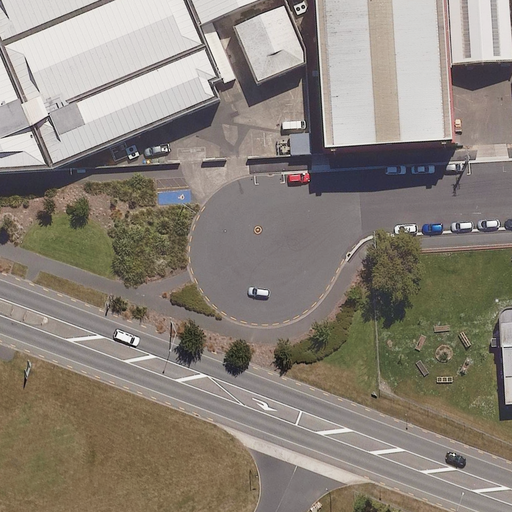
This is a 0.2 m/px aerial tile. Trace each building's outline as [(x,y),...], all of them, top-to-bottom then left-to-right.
[(0,0),(0,177),(51,175),(176,123),(220,104),(213,88),(222,85),(199,30),(270,0),(281,0),(282,3),(289,0),(0,0)] [(313,0),(322,156),(328,155),(455,147),(450,69),(446,0),(313,0)] [(511,0),(446,0),(450,69),(511,65),(511,0)] [(284,8),(232,30),(256,88),(305,68),(303,53),(284,8)] [(310,134),(290,135),(291,157),(311,156),(310,134)] [(502,350),(505,408),(511,407),(511,308),(506,309),(501,311),(499,317),(501,350),(502,350)]
